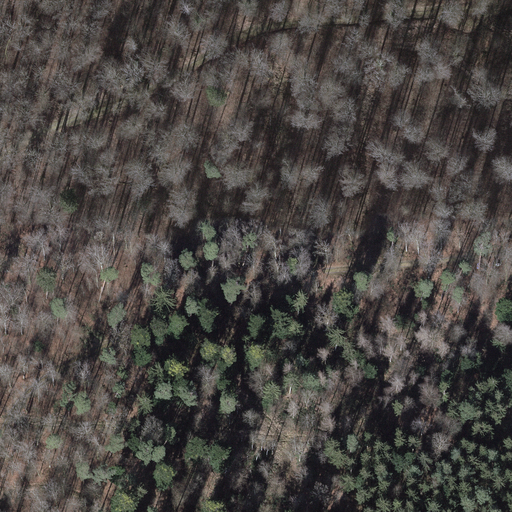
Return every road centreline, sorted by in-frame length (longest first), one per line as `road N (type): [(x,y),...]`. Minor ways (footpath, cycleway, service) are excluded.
road 1 (track): [(0,439),(8,416),(46,376),(273,278),(511,252)]
road 2 (track): [(0,160),(46,128),(127,100),(256,27),(506,0)]
